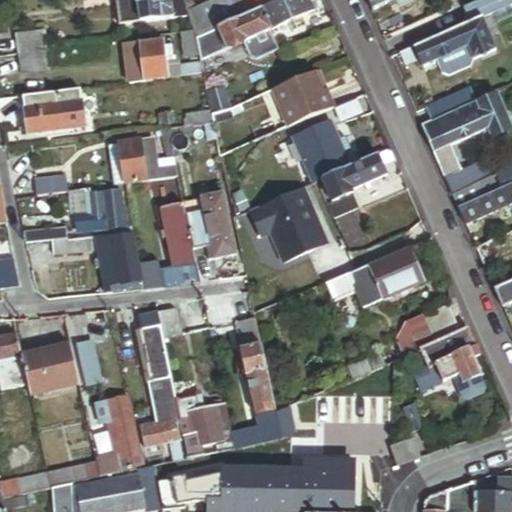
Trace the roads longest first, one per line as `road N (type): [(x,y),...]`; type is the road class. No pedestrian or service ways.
road 1 (residential): [(511,368),(346,0)]
road 2 (residential): [(511,450),(403,487),(403,511)]
